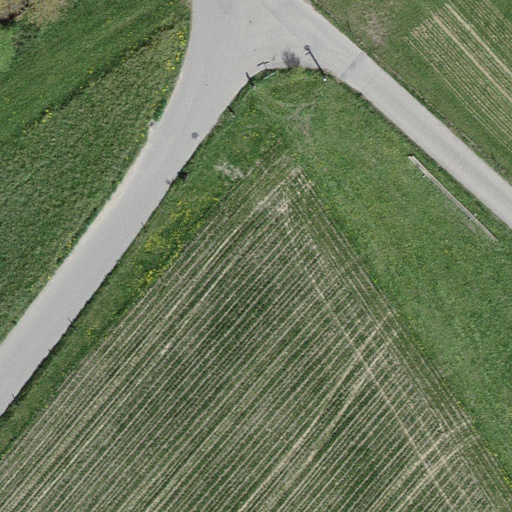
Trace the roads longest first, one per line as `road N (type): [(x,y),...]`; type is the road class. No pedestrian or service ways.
road 1 (unclassified): [(0,381),(262,0)]
road 2 (unclassified): [(265,0),(511,206)]
